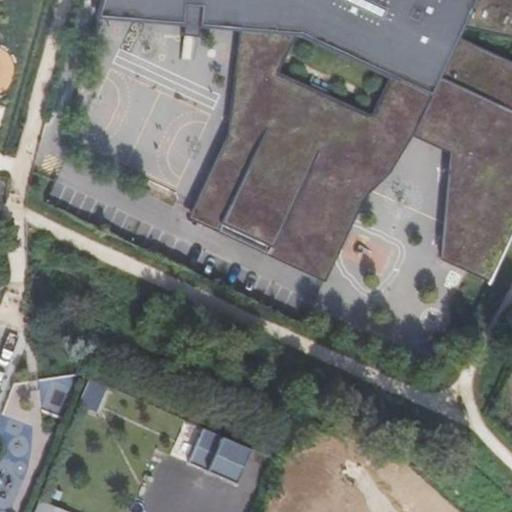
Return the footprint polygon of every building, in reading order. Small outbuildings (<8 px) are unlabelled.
[(279,18),(176,0),(93,0),(92,5),(232,33),(225,136),(279,18)] [(176,0),(279,18),(225,136),(188,217),(323,277),(333,254),(323,249),(395,93),(421,105),(413,123),(460,145),(451,165),(448,197),(454,199),(452,231),(436,263),(486,285),(511,227),(511,0),(469,0),(467,4),(457,0),(176,0)] [(323,249),(333,254),(360,197),(380,172),(406,133),(447,152),(436,263),(452,231),(454,199),(448,197),(451,165),(460,145),(413,123),(421,105),(395,93),(323,249)] [(49,374),(38,403),(64,413),(75,383),(49,374)] [(239,480),(252,446),(186,420),(172,454),(239,480)] [(367,511),(365,509),(361,505),(356,503),(352,501),(346,501),(341,501),(336,503),(331,505),(327,509),(324,511),(367,511)]
